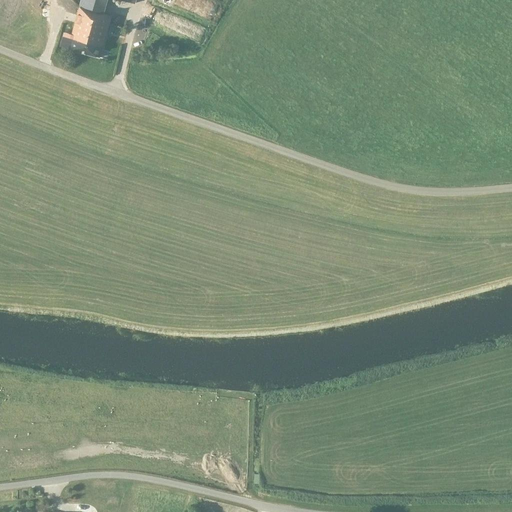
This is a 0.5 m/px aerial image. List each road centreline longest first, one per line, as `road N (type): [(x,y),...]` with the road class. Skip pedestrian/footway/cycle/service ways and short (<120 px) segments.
road 1 (unclassified): [(0,49),(373,183),(428,193),(511,189)]
road 2 (unclassified): [(0,489),(122,477),(291,511)]
